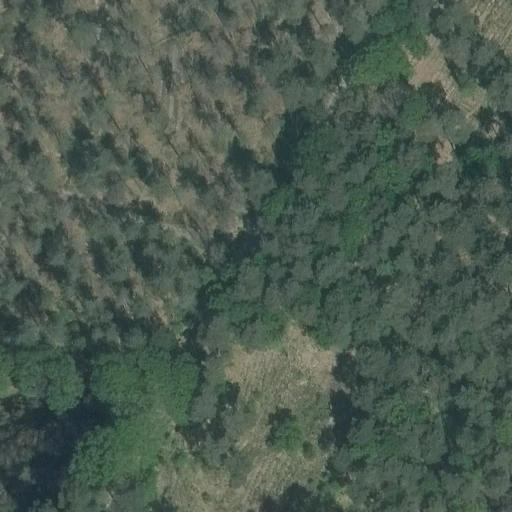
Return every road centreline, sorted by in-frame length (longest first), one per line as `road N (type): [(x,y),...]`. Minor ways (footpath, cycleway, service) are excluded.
road 1 (track): [(161,411),(310,178),(404,0)]
road 2 (track): [(259,257),(0,178)]
